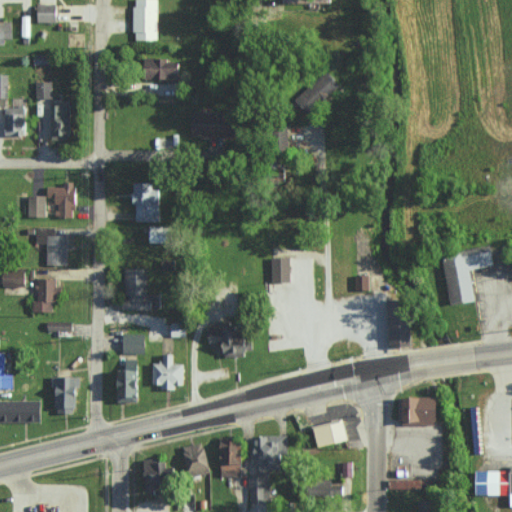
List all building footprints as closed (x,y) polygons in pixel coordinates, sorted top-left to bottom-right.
[(159,0),(135,0),(134,40),(158,40),(159,0)] [(59,21),(58,5),(43,5),(43,21),(59,21)] [(35,64),(49,64),(49,55),(35,54),(35,64)] [(143,78),(181,79),(182,60),(144,59),(143,78)] [(305,92),(318,106),(343,82),(330,68),(305,92)] [(53,81),(36,81),(37,98),(54,98),(53,81)] [(73,105),(52,104),(52,139),(72,139),(73,105)] [(5,134),(23,135),(23,107),(6,106),(5,134)] [(239,113),(193,112),(193,135),(238,136),(239,113)] [(76,216),(77,182),(65,182),(65,186),(47,185),(47,197),(57,197),(56,216),(76,216)] [(154,182),(134,183),(134,204),(138,204),(138,221),(160,221),(160,189),(154,189),(154,182)] [(28,216),(47,216),(47,195),(29,195),(28,216)] [(175,227),(150,226),(150,242),(175,243),(175,227)] [(55,227),(36,227),(37,242),(47,242),(48,265),(70,264),(70,235),(55,235),(55,227)] [(487,246),(491,266),(466,271),(472,301),(448,305),(439,256),(487,246)] [(294,258),(294,283),(276,283),(276,258),(294,258)] [(149,294),(149,268),(126,268),(125,309),(156,309),(157,294),(149,294)] [(32,286),(33,270),(6,269),(5,286),(32,286)] [(353,276),(353,291),(367,291),(367,276),(353,276)] [(58,278),(38,278),(39,300),(35,300),(35,311),(59,311),(58,278)] [(405,301),(407,347),(387,348),(384,302),(405,301)] [(49,330),(73,331),(74,321),(49,320),(49,330)] [(188,323),(173,322),(172,336),(188,337),(188,323)] [(209,332),(210,343),(223,342),(224,355),(255,352),(253,328),(209,332)] [(146,354),(147,334),(125,333),(124,353),(146,354)] [(6,353),(0,353),(0,387),(14,388),(14,373),(6,373),(6,353)] [(187,385),(186,363),(176,364),(175,354),(163,354),(163,362),(155,362),(155,387),(177,387),(177,385),(187,385)] [(139,403),(140,359),(126,359),(126,369),(119,369),(118,402),(139,403)] [(80,376),(53,375),(52,387),(57,387),(56,412),(79,413),(80,376)] [(433,398),(434,422),(432,422),(432,426),(400,426),(400,422),(397,421),(396,399),(403,397),(433,398)] [(0,422),(45,421),(45,400),(0,401),(0,422)] [(340,422),(345,441),(314,448),(310,429),(340,422)] [(250,503),(271,503),(270,470),(290,469),(289,434),(255,435),(256,476),(250,476),(250,503)] [(245,439),(221,439),(221,474),(244,475),(245,439)] [(210,472),(207,443),(184,446),(188,475),(210,472)] [(147,493),(168,492),(166,458),(145,459),(147,493)] [(511,495),(511,470),(478,470),(478,495),(511,495)] [(407,479),(406,488),(438,489),(439,480),(407,479)] [(308,483),(308,496),(344,495),(344,482),(308,483)] [(437,511),(438,499),(417,500),(417,511),(437,511)]
